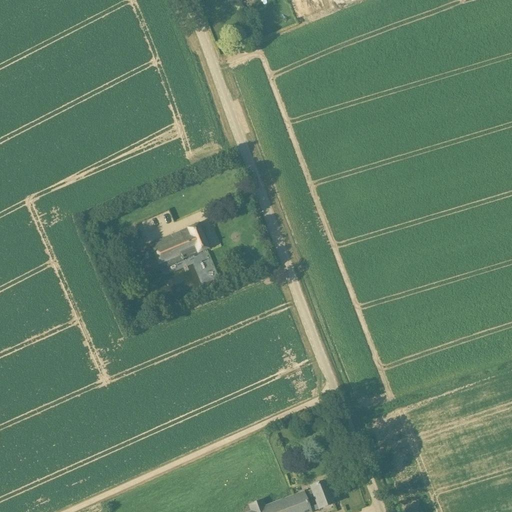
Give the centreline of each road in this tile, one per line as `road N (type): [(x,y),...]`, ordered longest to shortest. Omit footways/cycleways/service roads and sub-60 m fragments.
road 1 (unclassified): [(383,511),(186,0)]
road 2 (track): [(66,511),(333,392)]
